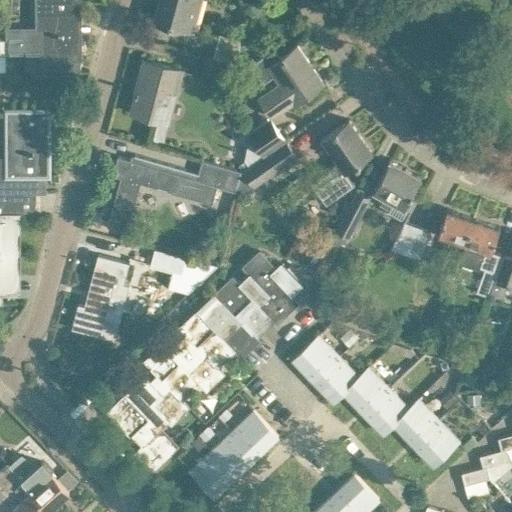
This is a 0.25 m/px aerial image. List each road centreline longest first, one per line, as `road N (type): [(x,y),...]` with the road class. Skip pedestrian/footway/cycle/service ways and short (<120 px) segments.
road 1 (residential): [(0,366),(39,320),(124,0)]
road 2 (unclassified): [(313,0),(406,124),(457,159),(511,181)]
road 3 (unclassified): [(139,511),(0,366)]
road 4 (residential): [(219,511),(322,415)]
